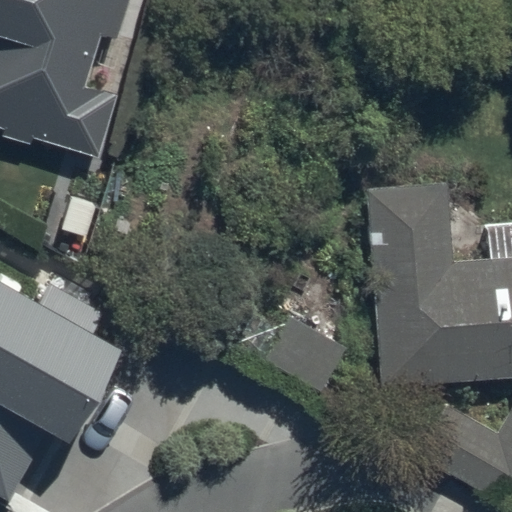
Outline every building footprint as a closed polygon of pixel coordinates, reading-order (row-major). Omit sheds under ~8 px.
[(0,0),(0,126),(25,134),(27,127),(92,146),(111,82),(77,72),(93,18),(114,25),(121,0),(0,0)] [(364,171),(374,361),(504,354),(505,367),(511,366),(511,241),(430,246),(426,168),(364,171)] [(0,486),(2,488),(44,413),(53,418),(105,323),(86,312),(98,291),(46,263),(35,283),(0,264),(0,486)] [(285,305),(258,350),(314,383),(341,338),(285,305)] [(350,394),(400,417),(416,384),(366,361),(350,394)] [(425,438),(511,488),(511,399),(496,427),(448,399),(425,438)]
